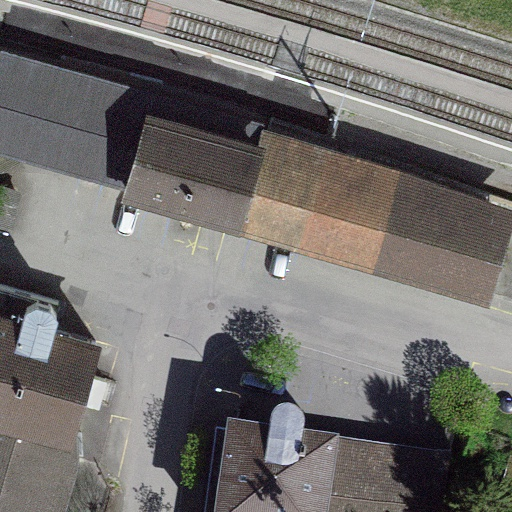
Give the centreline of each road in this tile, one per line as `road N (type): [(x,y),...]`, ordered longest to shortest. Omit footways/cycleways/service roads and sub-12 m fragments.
road 1 (residential): [(176,301),(392,324),(511,357)]
road 2 (residential): [(176,301),(138,511)]
road 3 (residential): [(21,256),(176,301)]
